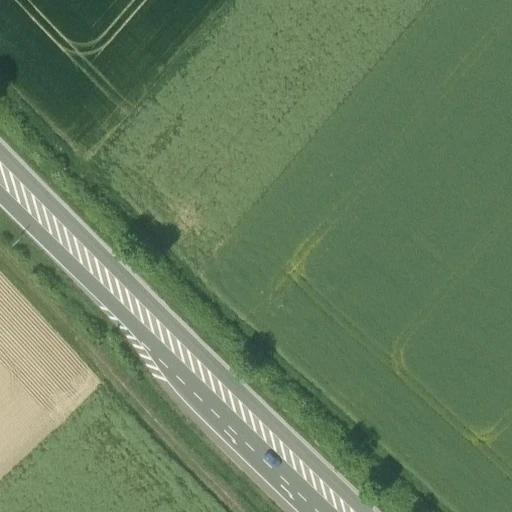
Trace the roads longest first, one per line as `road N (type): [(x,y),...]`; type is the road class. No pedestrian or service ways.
road 1 (track): [(452,511),(0,63)]
road 2 (trunk): [(0,171),(340,511)]
road 3 (track): [(232,511),(0,259)]
